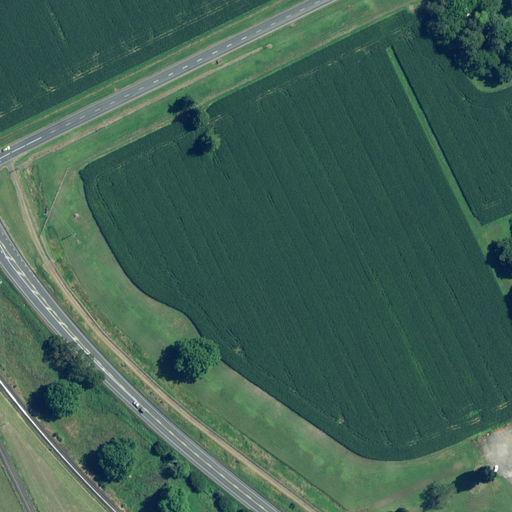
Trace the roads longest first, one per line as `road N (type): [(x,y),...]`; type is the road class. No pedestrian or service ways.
road 1 (primary): [(0,244),(111,377),(268,511)]
road 2 (tertiary): [(322,0),(0,158)]
